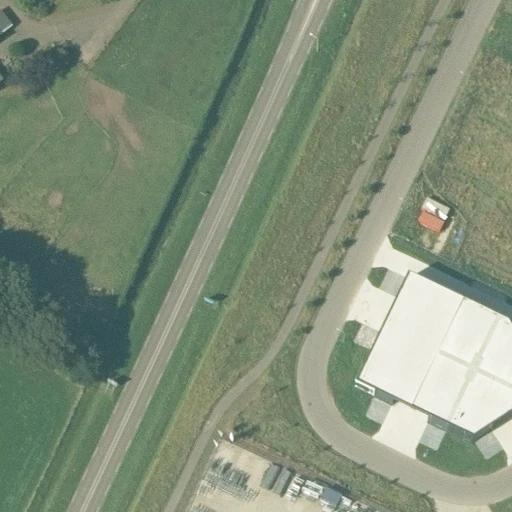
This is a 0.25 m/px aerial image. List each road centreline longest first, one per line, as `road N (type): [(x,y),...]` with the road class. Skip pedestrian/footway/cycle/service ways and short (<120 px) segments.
road 1 (unclassified): [(511,480),(490,491),(450,487),(347,439),(322,419),(309,381),(312,358),(483,0)]
road 2 (primary): [(88,511),(318,0)]
